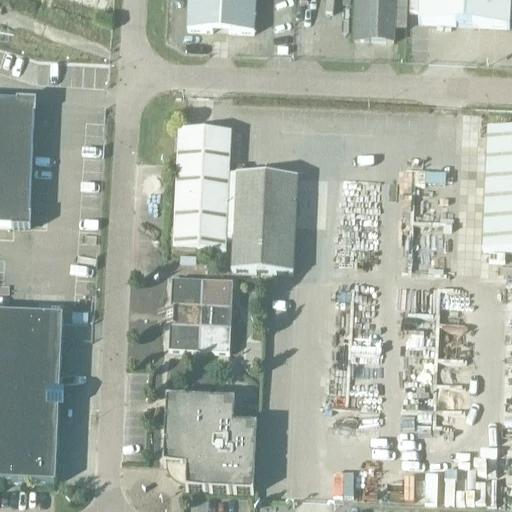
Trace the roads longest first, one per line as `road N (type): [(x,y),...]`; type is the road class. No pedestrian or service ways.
road 1 (unknown): [(308,424),(316,171),(319,158),(342,150),(444,161),(454,165),(460,191),(447,386),(417,408),(371,421)]
road 2 (unclassified): [(128,76),(107,511)]
road 3 (unclassified): [(511,98),(128,76)]
